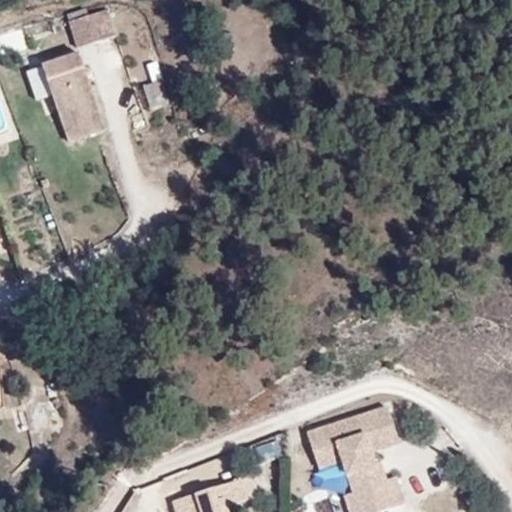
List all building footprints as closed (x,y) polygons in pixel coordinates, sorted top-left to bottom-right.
[(107,7),(67,21),(76,48),(116,34),(107,7)] [(28,13),(0,22),(0,61),(12,101),(53,87),(28,13)] [(151,110),(171,102),(161,77),(141,85),(151,110)] [(0,143),(16,138),(0,93),(0,143)] [(361,490),(367,511),(387,511),(406,505),(396,477),(380,481),(372,453),(400,442),(388,406),(309,436),(320,471),(346,462),(356,492),(361,490)] [(135,421),(115,434),(120,444),(140,433),(135,421)] [(254,448),(260,464),(280,455),(273,439),(254,448)] [(311,499),(349,511),(367,511),(361,490),(356,492),(300,472),(311,499)] [(218,511),(239,505),(233,483),(157,511),(218,511)]
